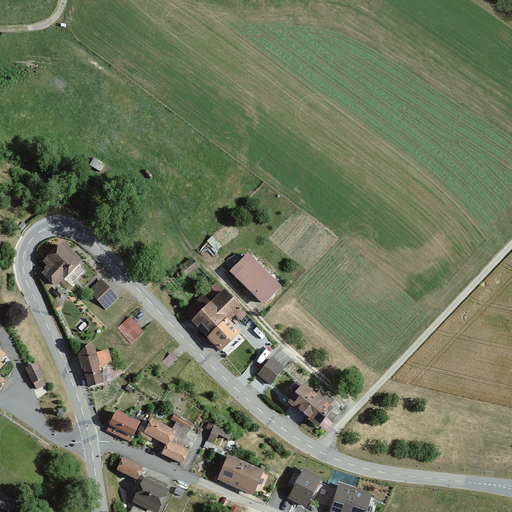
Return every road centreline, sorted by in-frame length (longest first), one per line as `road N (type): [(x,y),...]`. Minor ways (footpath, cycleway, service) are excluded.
road 1 (unclassified): [(511,486),(367,469),(303,443),(256,408),(89,237),(54,225),(33,234),(22,261),(72,382),(101,511)]
road 2 (track): [(511,244),(320,452)]
road 3 (track): [(357,406),(293,353),(214,267)]
